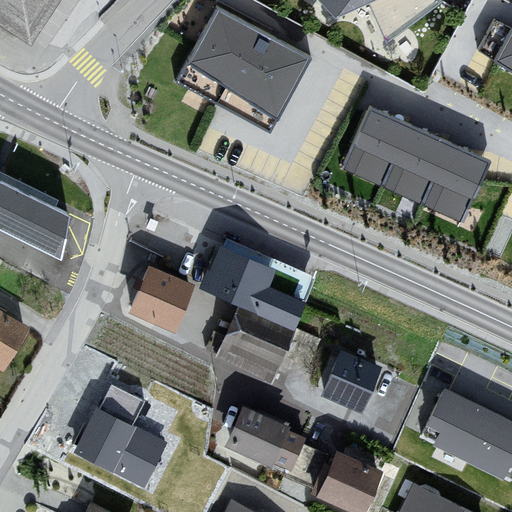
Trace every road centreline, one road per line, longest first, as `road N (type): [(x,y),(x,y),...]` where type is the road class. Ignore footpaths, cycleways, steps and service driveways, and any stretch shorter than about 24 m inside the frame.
road 1 (tertiary): [(139,160),(511,328)]
road 2 (residential): [(139,160),(91,299),(0,460)]
road 3 (unclassified): [(52,121),(89,66),(154,0)]
